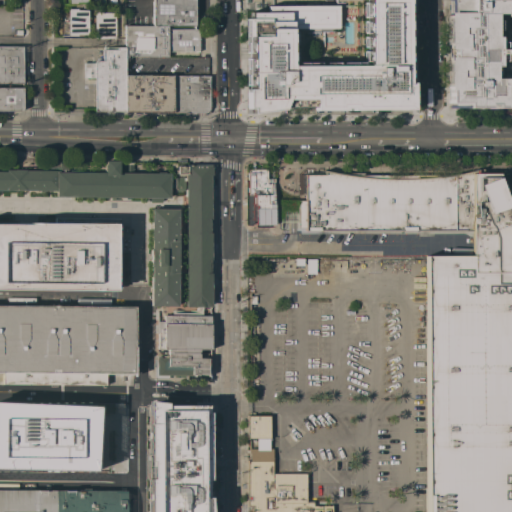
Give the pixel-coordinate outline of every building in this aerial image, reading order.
[(152,26),(152,0),(194,0),(194,26),(152,26)] [(409,0),(411,109),(313,111),(313,98),(283,99),(279,110),(245,111),(244,14),(265,13),(265,7),(332,6),(332,0),(409,0)] [(446,90),(448,90),(447,103),(449,104),(449,108),(489,109),(490,108),(493,108),(494,109),(504,109),(504,106),(511,106),(511,0),(450,0),(450,12),(446,12),(446,49),(452,49),(452,57),(446,57),(446,90)] [(77,9),(77,10),(87,10),(87,34),(76,34),(76,35),(67,35),(67,9),(77,9)] [(113,32),(112,14),(92,15),(92,33),(113,32)] [(194,29),(198,29),(198,52),(166,51),(166,57),(129,57),(129,55),(124,55),(124,47),(124,26),(152,26),(194,26),(194,29)] [(0,46),(22,46),(22,83),(0,83),(0,46)] [(124,74),(125,75),(124,112),(93,112),(94,78),(83,78),(83,63),(93,63),(93,61),(101,61),(101,50),(115,50),(115,47),(124,47),(124,55),(124,74)] [(174,113),(124,112),(125,75),(174,76),(174,113)] [(208,76),(208,109),(205,113),(174,113),(174,76),(208,76)] [(0,88),(22,88),(22,109),(21,110),(19,111),(17,111),(0,111),(0,88)] [(53,191),(53,170),(58,170),(58,163),(67,163),(67,172),(105,173),(105,172),(103,170),(103,166),(105,164),(104,161),(117,161),(117,165),(125,165),(125,163),(132,162),(132,174),(169,174),(169,177),(184,177),(183,191),(181,191),(181,193),(174,193),(174,192),(169,192),(168,198),(161,198),(161,201),(148,201),(148,199),(113,198),(113,200),(109,200),(109,198),(55,197),(55,191),(53,191)] [(210,167),(211,167),(211,175),(210,175),(210,307),(185,307),(186,304),(183,304),(184,294),(186,294),(185,174),(176,174),(176,166),(192,166),(192,165),(210,165),(210,167)] [(266,177),(273,177),(273,224),(255,225),(255,221),(253,221),(253,224),(252,224),(252,225),(248,225),(248,224),(247,224),(247,223),(246,223),(246,196),(247,196),(247,192),(246,192),(246,188),(247,188),(247,186),(246,186),(246,183),(247,183),(247,180),(246,180),(246,173),(247,173),(247,170),(266,169),(266,177)] [(0,171),(5,171),(5,170),(53,170),(53,191),(45,190),(45,192),(38,192),(38,190),(0,189),(0,171)] [(511,511),(426,511),(426,256),(471,256),(472,231),(304,230),(304,228),(297,228),(297,201),(304,201),(304,175),(324,175),(323,171),(331,173),(344,175),(430,175),(430,178),(449,175),(463,173),(476,170),(476,174),(498,174),(506,187),(510,189),(511,189),(511,511)] [(177,209),(176,306),(149,306),(150,266),(149,266),(150,249),(150,209),(177,209)] [(0,221),(114,223),(113,289),(0,288),(0,221)] [(53,384),(2,384),(2,372),(0,372),(0,306),(54,306),(53,384)] [(54,306),(133,307),(132,373),(104,373),(104,385),(53,384),(54,306)] [(198,349),(167,349),(157,349),(157,333),(156,333),(156,321),(163,321),(163,316),(209,316),(209,349),(198,349)] [(198,349),(198,358),(207,358),(206,375),(155,375),(156,357),(159,357),(167,358),(167,349),(198,349)] [(146,401),(146,425),(147,425),(147,462),(150,462),(150,480),(147,480),(147,511),(209,511),(209,509),(209,497),(205,497),(205,481),(208,481),(208,406),(206,402),(197,402),(196,401),(190,401),(188,403),(165,404),(164,402),(159,402),(158,401),(146,401)] [(269,416),(269,439),(247,439),(247,416),(269,416)] [(331,511),(251,511),(251,506),(247,506),(247,449),(272,449),(272,474),(305,474),(305,502),(312,502),(312,506),(331,506),(331,511)] [(0,511),(0,489),(54,490),(53,511),(0,511)] [(53,511),(54,490),(124,491),(124,511),(53,511)]
